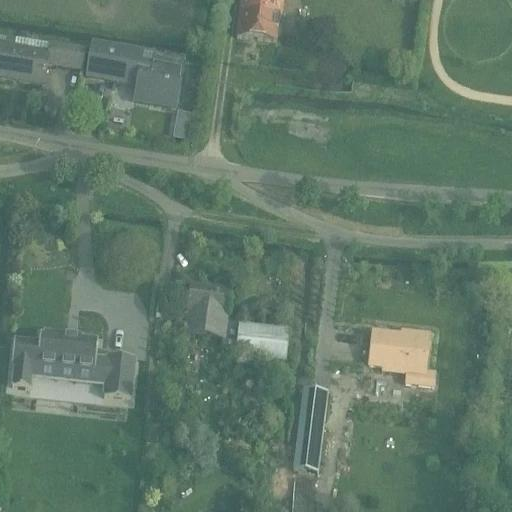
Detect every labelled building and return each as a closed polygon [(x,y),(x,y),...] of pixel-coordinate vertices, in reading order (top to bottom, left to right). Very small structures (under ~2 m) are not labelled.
[(240,0),(236,40),(275,45),(278,21),(280,21),(282,0),(240,0)] [(0,79),(43,87),(46,67),(48,55),(14,50),(16,42),(7,41),(6,49),(0,47),(0,79)] [(73,65),(72,71),(82,72),(85,52),(49,46),(48,55),(46,67),(56,69),(57,62),(73,65)] [(86,78),(130,86),(130,84),(137,85),(134,102),(149,105),(149,100),(176,105),(182,72),(151,66),(152,59),(119,53),(118,57),(90,51),(86,78)] [(153,66),(184,71),(186,61),(155,55),(153,66)] [(65,321),(68,266),(26,263),(24,293),(32,293),(30,319),(65,321)] [(203,331),(224,333),(230,292),(196,288),(193,311),(187,310),(184,336),(202,339),(203,331)] [(234,359),(285,365),(288,333),(237,328),(234,359)] [(13,342),(10,368),(13,368),(10,390),(28,392),(30,380),(35,380),(37,367),(75,372),(73,385),(91,387),(92,382),(104,383),(107,363),(95,361),(97,344),(62,340),(62,336),(44,334),(43,338),(39,337),(38,345),(13,342)] [(410,335),(410,339),(399,338),(372,334),(368,368),(381,370),(381,367),(406,370),(406,373),(404,387),(433,390),(434,375),(424,374),(428,337),(410,335)] [(104,383),(102,401),(128,404),(133,362),(107,359),(107,363),(104,383)] [(302,393),(293,473),(317,476),(327,396),(302,393)] [(292,511),(314,511),(316,480),(294,479),(292,511)]
